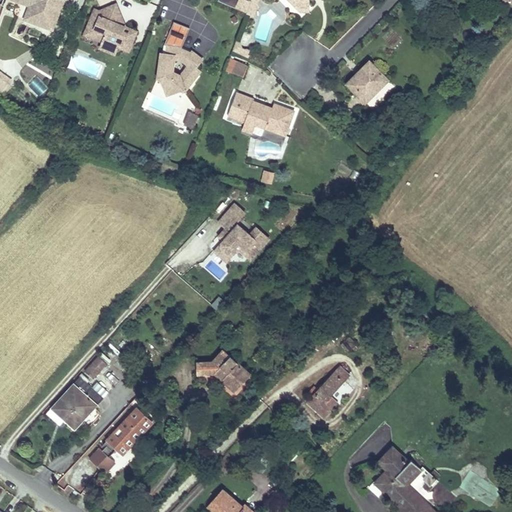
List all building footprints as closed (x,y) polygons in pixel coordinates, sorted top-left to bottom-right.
[(66,2),(66,0),(15,0),(31,6),(39,9),(37,13),(58,22),(63,9),(58,7),(60,0),(66,2)] [(225,0),(225,1),(251,11),(254,0),(225,0)] [(96,7),(89,24),(100,29),(96,37),(104,40),(101,46),(116,53),(119,45),(124,47),(126,43),(132,46),(138,30),(127,25),(122,23),(120,19),(123,17),(118,2),(101,9),(96,7)] [(55,30),(58,22),(37,13),(39,9),(31,6),(26,19),(55,30)] [(181,80),(187,82),(207,65),(203,59),(209,56),(200,44),(196,48),(186,45),(185,40),(193,22),(176,14),(167,36),(173,39),(171,48),(166,47),(162,72),(168,74),(172,88),(181,80)] [(89,24),(85,33),(96,37),(100,29),(89,24)] [(241,35),(238,44),(255,54),(257,50),(254,48),(256,44),(251,41),(250,43),(245,40),(246,38),(241,35)] [(242,56),(238,66),(249,71),(253,61),(242,56)] [(391,77),(372,58),(368,63),(371,66),(361,77),(358,74),(350,81),(369,99),(391,77)] [(371,66),(368,63),(358,74),(361,77),(371,66)] [(269,106),(270,102),(260,98),(261,96),(243,90),(237,110),(247,114),(246,118),(250,120),(259,122),(264,121),(292,131),(300,106),(282,101),(281,105),(277,104),(276,108),(269,106)] [(247,114),(237,110),(236,114),(246,118),(247,114)] [(258,130),(259,122),(250,120),(248,127),(258,130)] [(184,134),(191,137),(196,125),(189,122),(184,134)] [(262,181),(273,183),(275,171),(264,169),(262,181)] [(247,211),(237,202),(226,215),(233,220),(228,227),(230,228),(225,234),(228,237),(226,239),(224,242),(224,246),(231,252),(236,252),(240,247),(253,258),(271,237),(258,226),(252,234),(238,222),(247,211)] [(233,220),(226,215),(221,221),(228,227),(233,220)] [(225,234),(230,228),(228,227),(221,235),(226,239),(228,237),(225,234)] [(217,250),(229,260),(236,252),(231,252),(224,246),(224,242),(217,250)] [(422,322),(416,328),(425,336),(430,329),(422,322)] [(197,363),(197,374),(214,374),(216,370),(237,388),(249,374),(223,350),(212,362),(197,363)] [(88,355),(81,363),(88,370),(95,362),(88,355)] [(340,366),(307,402),(324,418),(337,403),(329,396),(349,374),(340,366)] [(237,388),(216,370),(214,374),(233,391),(237,388)] [(64,419),(75,430),(104,399),(81,377),(55,406),(66,416),(64,419)] [(66,416),(55,406),(52,409),(64,419),(66,416)] [(106,440),(122,455),(152,422),(136,408),(106,440)] [(98,444),(87,456),(106,473),(117,462),(98,444)] [(375,482),(402,507),(397,511),(434,511),(405,485),(423,466),(421,465),(419,467),(410,459),(407,462),(391,448),(379,461),(387,470),(375,482)] [(430,474),(431,475),(435,478),(439,474),(434,470),(430,474)] [(430,474),(428,473),(422,479),(430,486),(436,479),(435,478),(431,475),(430,474)] [(369,485),(377,497),(382,494),(374,482),(369,485)] [(249,511),(243,506),(223,488),(207,506),(213,511),(249,511)]
